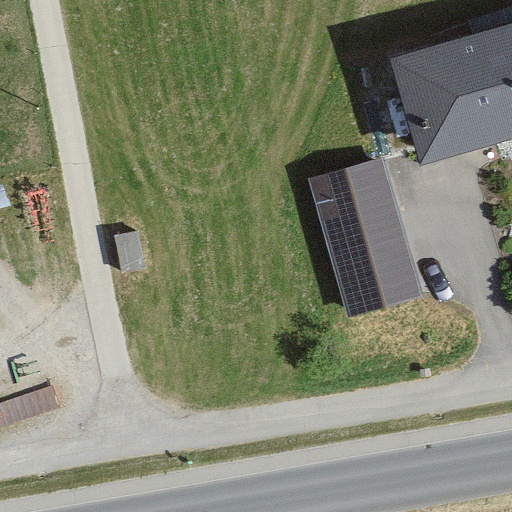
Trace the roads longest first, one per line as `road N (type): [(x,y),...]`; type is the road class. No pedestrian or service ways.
road 1 (unclassified): [(36,0),(122,443)]
road 2 (tertiary): [(262,511),(511,467)]
road 3 (unknown): [(511,385),(458,176)]
